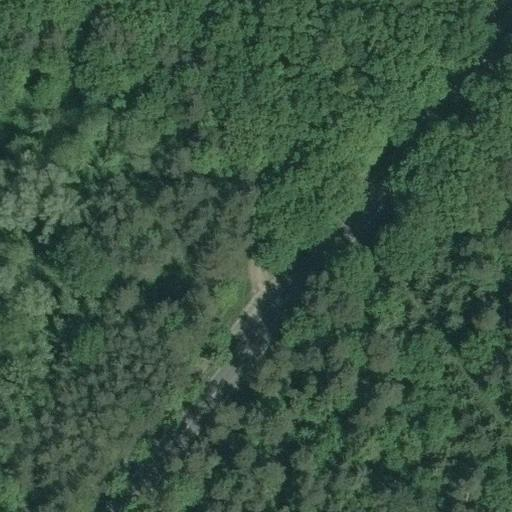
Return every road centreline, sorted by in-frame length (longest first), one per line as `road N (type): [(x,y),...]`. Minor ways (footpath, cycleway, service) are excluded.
road 1 (tertiary): [(511,22),(113,511)]
road 2 (track): [(0,29),(179,0)]
